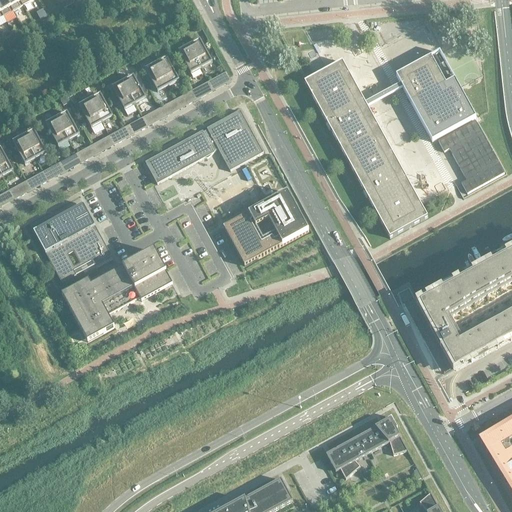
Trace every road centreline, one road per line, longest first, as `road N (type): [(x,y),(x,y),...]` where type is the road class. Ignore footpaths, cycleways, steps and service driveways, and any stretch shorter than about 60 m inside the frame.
road 1 (residential): [(390,347),(110,511)]
road 2 (residential): [(390,347),(250,84)]
road 3 (residential): [(144,511),(401,368)]
road 4 (unclassified): [(120,156),(194,293)]
road 5 (residential): [(250,84),(120,156)]
road 6 (residential): [(120,156),(0,218)]
